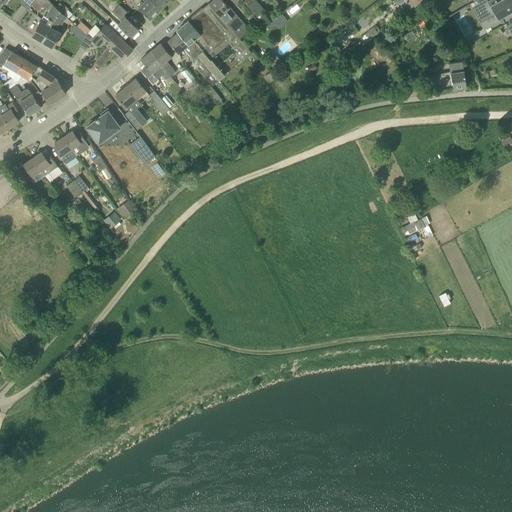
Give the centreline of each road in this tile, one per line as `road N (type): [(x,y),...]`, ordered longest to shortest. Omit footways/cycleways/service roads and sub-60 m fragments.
road 1 (unclassified): [(0,395),(189,180),(366,106),(511,93)]
road 2 (track): [(62,366),(173,231),(225,188),(376,127),(511,117)]
road 3 (track): [(4,403),(62,366),(147,337),(262,353),(404,334),(511,336)]
road 4 (unclassified): [(93,89),(199,0)]
